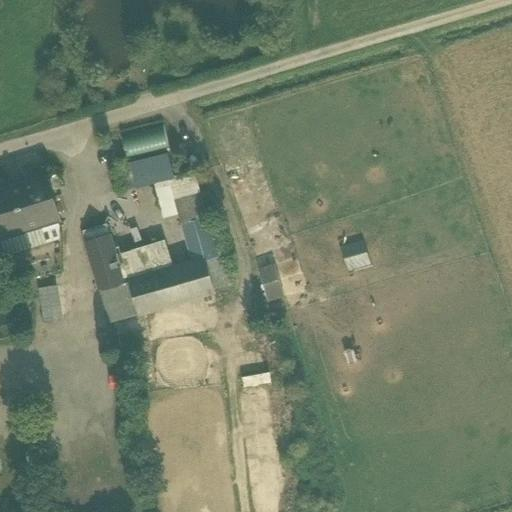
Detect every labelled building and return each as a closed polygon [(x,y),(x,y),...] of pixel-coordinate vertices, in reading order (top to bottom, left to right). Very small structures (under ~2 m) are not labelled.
[(126,161),(163,152),(170,150),(164,126),(120,137),(126,161)] [(154,185),(170,181),(163,152),(126,161),(108,166),(115,195),(154,185)] [(194,174),(170,181),(181,218),(183,217),(183,215),(204,209),(194,174)] [(0,237),(61,217),(48,179),(0,194),(0,237)] [(165,222),(181,218),(170,181),(154,185),(165,222)] [(206,262),(219,258),(204,209),(183,215),(183,217),(181,218),(195,264),(206,262)] [(61,239),(61,217),(0,237),(0,241),(5,256),(6,256),(61,239)] [(84,232),(87,244),(108,237),(105,225),(84,232)] [(114,256),(108,237),(87,244),(101,291),(122,284),(114,256)] [(61,239),(6,256),(12,274),(62,258),(61,239)] [(128,283),(173,270),(165,242),(114,256),(122,284),(128,283)] [(285,297),(271,253),(253,259),(267,303),(285,297)] [(219,258),(206,262),(215,296),(228,292),(219,258)] [(128,283),(138,316),(215,296),(206,262),(195,264),(173,270),(128,283)] [(122,284),(101,291),(111,323),(138,316),(128,283),(122,284)] [(195,366),(196,386),(220,384),(219,365),(195,366)] [(269,373),(241,378),(243,389),(271,384),(269,373)] [(256,397),(240,399),(242,423),(259,422),(256,397)] [(260,452),(259,437),(245,438),(246,453),(260,452)] [(249,482),(265,481),(263,457),(247,458),(249,482)]
